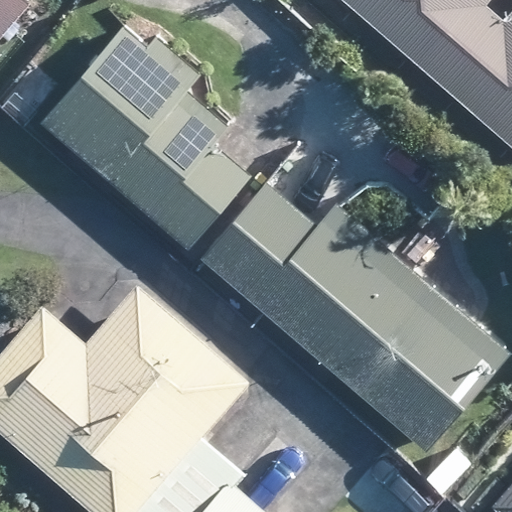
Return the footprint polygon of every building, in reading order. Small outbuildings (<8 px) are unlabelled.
[(0,0),(0,43),(35,4),(30,0),(0,0)] [(511,9),(503,20),(485,3),(488,0),(345,0),(511,145),(511,9)] [(141,52),(148,43),(125,23),(42,121),(76,151),(189,248),(252,175),(212,142),(228,124),(208,109),(141,52)] [(466,315),(336,203),(317,227),(266,183),(202,257),(334,372),(424,449),(500,362),(509,352),(466,315)] [(264,511),(232,484),(243,471),(198,433),(244,381),(133,284),(83,341),(41,303),(0,350),(0,433),(91,511),(135,511),(264,511)] [(511,511),(511,487),(496,505),(503,511),(511,511)]
